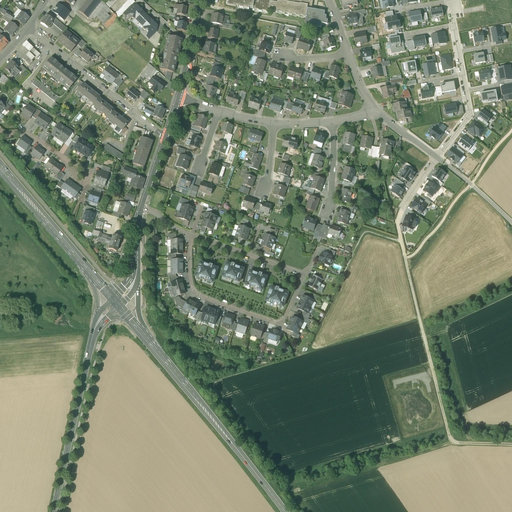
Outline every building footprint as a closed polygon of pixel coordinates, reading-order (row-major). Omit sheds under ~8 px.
[(87,0),(78,12),(90,21),(93,20),(93,19),(94,20),(96,17),(105,5),(100,0),(87,0)] [(129,0),(122,7),(126,11),(130,6),(131,7),(135,2),(132,0),(129,0)] [(251,9),(253,9),(254,0),(228,0),(229,1),(229,4),(228,4),(227,6),(236,8),(236,7),(238,7),(239,7),(240,8),(243,9),(244,8),(247,9),(247,10),(249,10),(249,9),(251,10),(251,9)] [(268,13),(268,10),(270,3),(272,3),(272,0),(262,0),(262,1),(256,0),(254,0),(253,9),(253,10),(255,11),(256,10),(258,10),(259,11),(262,12),(263,11),(265,12),(266,13),(268,13)] [(306,17),(307,9),(308,5),(300,3),(300,4),(278,0),(277,4),(272,3),(270,3),(268,10),(276,12),(276,13),(278,13),(279,12),(281,12),(282,14),(285,14),(286,13),(288,14),(289,15),(292,15),(293,15),(296,15),(296,16),(300,17),(301,16),(303,16),(304,17),(306,17)] [(272,0),(272,3),(277,4),(278,0),(300,4),(300,3),(308,5),(307,9),(310,9),(311,8),(310,6),(310,4),(312,3),(312,2),(312,0),(272,0)] [(340,0),(342,8),(343,8),(349,7),(348,5),(353,4),(353,6),(358,5),(356,0),(340,0)] [(382,0),(384,9),(393,8),(391,0),(382,0)] [(70,12),(57,4),(52,12),(58,16),(57,17),(64,21),(70,12)] [(102,24),(113,14),(105,5),(96,17),(102,24)] [(133,9),(131,7),(130,6),(126,11),(124,13),(123,14),(125,16),(128,13),(133,9)] [(134,19),(135,19),(142,12),(136,6),(135,6),(133,9),(128,13),(132,17),(132,18),(133,19),(134,19)] [(186,7),(178,6),(177,9),(176,15),(185,16),(186,7)] [(442,8),(431,10),(432,11),(430,12),(432,19),(443,17),(442,8)] [(310,9),(307,9),(306,17),(307,17),(305,25),(321,28),(322,24),(327,25),(328,20),(326,20),(326,16),(324,16),(325,12),(311,9),(310,9)] [(7,12),(4,16),(12,21),(14,17),(7,12)] [(15,20),(23,26),(29,18),(21,12),(15,20)] [(148,19),(142,12),(135,19),(141,26),(148,19)] [(420,12),(409,14),(411,23),(422,21),(421,18),(420,12)] [(102,24),(106,29),(118,19),(114,15),(113,14),(102,24)] [(219,25),(221,16),(213,14),(211,23),(219,25)] [(352,24),(357,23),(358,23),(357,19),(356,15),(356,14),(354,15),(347,16),(349,25),(352,24)] [(40,24),(47,28),(51,23),(53,20),(46,15),(40,24)] [(229,18),(221,16),(219,25),(223,25),(225,25),(226,21),(229,22),(229,18)] [(397,21),(397,20),(397,17),(393,18),(386,19),(385,19),(386,25),(387,25),(389,31),(400,28),(399,23),(397,23),(397,21)] [(141,26),(143,28),(150,21),(148,19),(141,26)] [(149,34),(150,34),(154,30),(156,27),(156,26),(151,20),(150,21),(143,28),(143,29),(145,31),(146,31),(149,34)] [(4,30),(11,36),(17,28),(11,22),(10,24),(4,30)] [(65,28),(59,22),(55,26),(62,32),(65,28)] [(176,30),(185,32),(186,24),(178,22),(177,27),(176,30)] [(501,28),(491,29),(494,43),(495,42),(502,41),(503,41),(506,40),(505,34),(502,34),(501,28)] [(208,38),(217,40),(218,31),(210,29),(208,38)] [(146,37),(149,39),(156,32),(154,30),(150,34),(149,34),(146,37)] [(67,50),(70,53),(71,52),(76,45),(77,44),(73,40),(74,39),(65,32),(58,41),(68,49),(67,50)] [(284,42),(292,44),(294,39),(295,36),(294,35),(286,33),(284,42)] [(354,35),(356,46),(367,44),(368,44),(365,33),(354,35)] [(438,35),(434,35),(436,44),(439,44),(439,45),(446,44),(444,33),(437,34),(438,35)] [(482,33),(473,35),(474,43),(484,41),(482,33)] [(0,52),(8,43),(0,35),(0,52)] [(166,49),(165,53),(177,57),(181,40),(168,36),(168,37),(169,37),(167,46),(165,46),(165,49),(166,49)] [(424,36),(412,38),(413,41),(414,48),(426,45),(424,36)] [(389,40),(390,47),(401,45),(400,42),(399,37),(397,38),(389,40)] [(297,48),(309,52),(311,46),(312,42),(300,38),(299,40),(297,48)] [(323,41),(325,46),(326,46),(327,50),(335,47),(332,38),(330,39),(323,41)] [(77,44),(76,45),(81,49),(86,44),(81,40),(77,44)] [(413,41),(406,42),(407,51),(414,49),(414,48),(413,41)] [(21,46),(28,52),(32,47),(26,42),(21,46)] [(405,52),(403,42),(402,42),(400,42),(401,45),(390,47),(391,50),(393,50),(394,54),(405,52)] [(211,54),(212,49),(213,45),(205,43),(203,52),(211,54)] [(266,53),(268,54),(271,46),(262,43),(260,51),(266,53)] [(34,58),(31,55),(35,50),(32,47),(28,52),(29,53),(26,56),(31,61),(34,58)] [(87,64),(91,60),(93,57),(93,56),(84,49),(81,53),(79,56),(87,64)] [(361,58),(366,57),(371,57),(370,49),(370,50),(360,51),(361,59),(362,59),(361,58)] [(40,55),(35,50),(31,55),(34,58),(35,57),(36,59),(40,55)] [(507,50),(498,51),(495,52),(497,62),(509,60),(507,50)] [(173,73),(177,57),(165,53),(160,70),(159,69),(159,70),(165,71),(172,73),(173,73)] [(474,55),(476,64),(485,62),(484,53),(474,55)] [(450,55),(440,57),(442,67),(443,67),(444,71),(452,69),(451,63),(451,61),(450,62),(449,59),(450,58),(450,55)] [(32,62),(31,61),(26,56),(22,59),(29,66),(32,62)] [(68,90),(76,81),(77,80),(76,80),(76,81),(74,79),(73,78),(74,78),(70,74),(69,75),(66,73),(67,72),(64,70),(63,71),(62,70),(62,69),(60,66),(59,67),(56,65),(57,64),(53,61),(53,62),(50,59),(50,58),(50,59),(42,69),(43,68),(46,72),(64,87),(64,86),(68,90)] [(258,75),(262,76),(263,71),(266,63),(263,62),(257,60),(255,67),(253,66),(251,73),(254,74),(255,72),(259,74),(258,75)] [(4,69),(11,75),(17,68),(11,61),(4,69)] [(417,73),(415,62),(406,63),(408,75),(417,73)] [(268,75),(279,78),(280,75),(282,75),(282,74),(284,68),(272,64),(268,75)] [(428,64),(423,65),(425,77),(429,76),(431,75),(431,76),(436,75),(436,73),(434,64),(428,65),(428,64)] [(141,76),(148,82),(153,76),(157,71),(149,65),(148,67),(141,76)] [(330,77),(337,80),(340,69),(332,66),(330,73),(329,77),(330,77)] [(103,78),(109,83),(111,81),(113,83),(117,78),(118,76),(107,67),(102,75),(104,77),(103,78)] [(215,78),(220,80),(223,70),(214,67),(212,72),(213,72),(211,76),(211,77),(215,78)] [(294,79),(300,81),(300,80),(303,72),(303,71),(291,67),(288,75),(294,77),(294,79)] [(377,76),(377,78),(383,77),(381,68),(381,67),(378,68),(371,69),(373,77),(377,76)] [(499,74),(500,82),(503,81),(511,79),(510,67),(498,69),(499,74)] [(18,69),(17,68),(11,75),(13,77),(20,70),(18,69)] [(320,81),(323,72),(313,69),(310,78),(316,80),(316,78),(320,79),(320,81)] [(478,72),(480,81),(491,79),(490,77),(489,70),(478,72)] [(164,78),(169,83),(172,73),(165,71),(164,78)] [(0,79),(0,81),(4,85),(9,80),(3,75),(0,79)] [(148,82),(153,86),(158,80),(153,76),(148,82)] [(214,81),(208,79),(205,86),(207,87),(208,86),(212,88),(214,81)] [(158,80),(153,86),(157,89),(160,92),(163,87),(162,86),(163,84),(158,80)] [(454,82),(440,85),(441,87),(442,94),(456,91),(454,82)] [(83,97),(83,96),(89,89),(83,84),(80,87),(76,91),(77,92),(79,94),(83,97)] [(504,87),(501,88),(503,96),(504,96),(505,101),(511,99),(511,85),(510,86),(504,87)] [(205,96),(214,99),(217,89),(212,88),(208,86),(207,87),(208,87),(207,91),(206,91),(205,96)] [(393,97),(393,93),(391,87),(381,89),(383,99),(393,97)] [(422,99),(433,98),(431,90),(431,89),(428,89),(428,87),(423,88),(423,90),(421,91),(422,99)] [(94,93),(89,89),(83,96),(83,97),(88,101),(94,93)] [(126,97),(134,103),(139,96),(131,89),(127,94),(128,95),(126,97)] [(140,97),(144,101),(149,95),(144,92),(140,97)] [(483,103),(487,102),(491,101),(492,103),(498,102),(496,93),(492,94),(492,92),(489,92),(489,93),(485,93),(481,94),(483,103)] [(88,101),(93,104),(93,105),(98,98),(99,97),(94,93),(88,101)] [(338,106),(349,109),(351,104),(350,104),(351,101),(351,102),(353,96),(342,93),(338,106)] [(231,104),(237,106),(239,100),(239,98),(233,96),(229,95),(226,103),(231,104)] [(103,102),(98,98),(93,105),(93,104),(92,106),(97,110),(103,102)] [(254,109),(259,110),(260,106),(261,103),(255,101),(256,100),(251,98),(248,107),(254,109)] [(276,111),(280,112),(281,109),(283,103),(276,101),(276,103),(272,101),(269,109),(274,110),(274,109),(276,110),(276,111)] [(321,112),(325,113),(326,107),(327,104),(317,101),(314,111),(321,112)] [(4,110),(6,112),(10,108),(4,102),(1,105),(5,109),(4,110)] [(108,106),(103,102),(97,110),(102,114),(108,106)] [(288,102),(287,103),(285,110),(292,112),(294,103),(288,102)] [(394,113),(396,113),(407,110),(406,102),(401,103),(392,105),(394,113)] [(143,112),(152,117),(155,110),(152,109),(145,104),(142,103),(141,105),(143,106),(143,107),(145,108),(143,112)] [(304,106),(299,105),(294,103),(292,112),(301,115),(303,109),(304,106)] [(444,107),(446,115),(457,113),(456,107),(456,105),(444,107)] [(21,115),(29,120),(31,117),(35,111),(27,106),(26,108),(22,109),(23,112),(21,115)] [(114,110),(108,106),(102,114),(107,118),(112,111),(113,112),(114,110)] [(156,107),(155,110),(152,117),(161,120),(165,110),(163,110),(156,107)] [(410,110),(407,110),(396,113),(398,121),(406,119),(412,118),(410,110)] [(492,117),(482,110),(478,116),(479,118),(483,121),(487,124),(492,117)] [(118,115),(113,112),(112,111),(107,118),(106,119),(112,123),(118,115)] [(37,125),(39,127),(45,117),(40,114),(36,120),(34,123),(37,126),(37,125)] [(123,120),(118,115),(112,123),(117,127),(123,120)] [(201,129),(203,130),(207,119),(203,117),(198,115),(194,127),(201,129)] [(50,121),(45,117),(39,127),(41,128),(44,130),(46,127),(50,121)] [(128,124),(123,120),(117,127),(122,131),(125,128),(128,124)] [(474,121),(467,130),(469,131),(474,135),(475,134),(476,133),(480,136),(485,130),(474,121)] [(226,134),(230,135),(232,129),(231,129),(232,126),(229,125),(229,124),(228,124),(224,123),(221,132),(226,134)] [(51,135),(58,139),(65,129),(58,124),(51,135)] [(439,129),(444,133),(447,128),(443,125),(439,129)] [(192,134),(198,136),(200,132),(201,129),(194,127),(191,126),(190,129),(193,130),(192,134)] [(434,128),(429,135),(431,137),(434,140),(434,139),(437,141),(443,134),(434,128)] [(71,133),(65,129),(58,139),(64,144),(68,138),(71,133)] [(248,139),(260,143),(263,134),(251,130),(248,139)] [(320,143),(323,144),(326,136),(317,133),(314,141),(320,143)] [(343,145),(352,147),(355,135),(345,133),(343,145)] [(465,136),(472,142),(474,139),(472,138),(467,134),(467,133),(465,136)] [(226,134),(223,141),(230,143),(233,136),(230,135),(226,134)] [(189,147),(197,150),(201,139),(192,136),(190,141),(189,146),(189,147)] [(472,142),(465,136),(461,141),(460,140),(458,144),(468,152),(474,143),(472,142)] [(25,151),(29,146),(31,143),(23,137),(17,145),(25,151)] [(295,150),(296,150),(298,141),(289,138),(289,139),(284,137),(282,147),(286,148),(287,148),(289,149),(295,150)] [(363,137),(360,147),(365,148),(365,149),(369,150),(370,150),(371,147),(372,139),(363,137)] [(64,144),(69,147),(72,142),(72,141),(68,138),(64,144)] [(141,138),(138,148),(148,151),(152,141),(141,138)] [(73,149),(80,153),(87,143),(80,139),(73,149)] [(379,156),(384,157),(389,158),(392,148),(393,148),(395,143),(382,140),(380,151),(379,156)] [(215,151),(223,154),(226,145),(222,144),(218,142),(215,151)] [(93,148),(87,143),(80,153),(87,158),(93,148)] [(341,151),(351,153),(352,147),(343,145),(341,151)] [(23,153),(26,155),(31,148),(29,146),(25,151),(23,153)] [(31,155),(39,160),(41,156),(44,152),(36,147),(34,149),(33,149),(31,151),(32,152),(31,155)] [(143,168),(148,151),(138,148),(132,164),(143,168)] [(180,156),(183,157),(185,151),(178,148),(176,155),(180,156)] [(457,148),(455,150),(462,156),(465,153),(457,148)] [(458,161),(462,156),(455,150),(453,149),(447,156),(457,164),(458,161)] [(245,166),(257,170),(262,157),(256,155),(254,154),(251,163),(246,162),(245,166)] [(311,167),(320,170),(324,158),(320,157),(315,155),(315,156),(311,167)] [(176,167),(186,171),(190,159),(183,157),(180,156),(176,167)] [(44,167),(50,172),(56,164),(52,162),(53,161),(50,159),(44,167)] [(59,167),(56,164),(50,172),(57,176),(60,172),(63,168),(60,166),(59,167)] [(218,177),(221,169),(220,169),(221,167),(221,166),(217,165),(213,164),(210,174),(218,177)] [(285,176),(287,177),(289,173),(291,167),(281,164),(280,169),(279,169),(277,174),(281,175),(285,176)] [(404,167),(406,168),(412,172),(414,169),(407,164),(404,167)] [(102,166),(101,169),(100,173),(107,175),(108,172),(109,169),(102,166)] [(127,177),(134,179),(134,177),(135,177),(136,173),(136,172),(125,168),(122,175),(127,177)] [(350,182),(352,177),(353,177),(355,171),(347,168),(345,174),(343,173),(341,179),(350,182)] [(412,172),(406,168),(403,172),(402,171),(400,173),(401,174),(400,177),(408,183),(410,180),(411,181),(413,177),(412,177),(414,174),(412,172)] [(433,174),(432,177),(438,181),(440,183),(446,174),(437,168),(435,171),(433,174)] [(55,179),(59,182),(60,181),(64,175),(60,172),(57,176),(55,179)] [(96,185),(103,188),(107,175),(100,173),(97,172),(93,184),(96,185)] [(243,185),(247,186),(251,188),(255,178),(251,176),(247,175),(246,178),(245,178),(243,185)] [(187,188),(188,188),(189,184),(191,179),(182,176),(179,185),(187,188)] [(128,186),(131,187),(134,179),(127,177),(125,182),(129,183),(128,186)] [(143,180),(135,177),(134,177),(134,179),(131,187),(140,190),(143,180)] [(284,177),(282,183),(289,186),(291,179),(288,178),(284,177)] [(312,182),(312,183),(310,189),(314,190),(320,192),(324,180),(318,178),(315,177),(314,179),(313,183),(312,182)] [(62,193),(66,196),(73,185),(67,180),(64,185),(60,189),(62,191),(62,192),(62,193)] [(199,191),(211,195),(213,187),(202,183),(199,191)] [(432,197),(433,198),(439,189),(436,188),(430,183),(429,183),(423,191),(428,195),(432,197)] [(80,190),(73,185),(66,196),(70,199),(70,198),(72,198),(74,199),(77,194),(80,190)] [(274,195),(283,198),(285,191),(284,191),(285,188),(281,186),(278,185),(274,195)] [(395,186),(391,193),(399,199),(404,191),(400,189),(396,186),(395,186)] [(338,200),(349,204),(351,197),(350,196),(351,192),(347,191),(343,190),(341,195),(340,195),(339,200),(338,200)] [(89,202),(97,204),(100,195),(93,193),(91,192),(87,201),(89,202)] [(125,200),(133,203),(135,197),(127,194),(125,200)] [(306,209),(315,213),(319,199),(312,197),(310,196),(306,209)] [(243,207),(253,210),(253,209),(255,202),(256,201),(246,198),(244,202),(245,203),(244,207),(243,207)] [(431,203),(423,198),(421,202),(427,206),(426,206),(428,207),(431,203)] [(421,202),(417,199),(414,204),(413,204),(411,208),(417,212),(417,213),(420,215),(426,206),(427,206),(421,202)] [(114,212),(117,213),(118,209),(120,210),(120,208),(119,208),(121,204),(116,202),(113,212),(114,212)] [(120,214),(126,217),(128,213),(128,212),(130,206),(121,203),(121,204),(119,208),(120,208),(120,210),(118,209),(117,213),(120,214)] [(260,212),(269,215),(271,206),(262,203),(262,205),(260,212)] [(182,205),(179,212),(191,216),(193,209),(187,207),(182,205)] [(347,225),(349,219),(351,214),(346,212),(341,210),(338,217),(339,217),(337,222),(347,225)] [(84,224),(90,226),(91,221),(92,222),(93,219),(92,218),(94,214),(93,214),(85,211),(85,212),(82,221),(85,222),(84,224)] [(189,222),(191,216),(179,212),(177,218),(184,221),(189,222)] [(205,217),(204,220),(215,224),(217,217),(206,213),(205,217)] [(402,226),(402,227),(405,228),(406,229),(412,231),(413,231),(414,227),(415,228),(417,223),(415,223),(416,220),(408,217),(406,216),(402,226)] [(309,230),(313,231),(317,221),(306,218),(303,227),(309,229),(309,230)] [(203,223),(201,227),(206,228),(213,231),(215,224),(204,220),(203,223)] [(239,226),(237,232),(235,237),(246,241),(248,235),(250,229),(239,226)] [(332,238),(332,236),(328,234),(330,228),(327,226),(324,233),(321,232),(320,234),(319,237),(326,240),(327,237),(332,238)] [(331,226),(330,228),(328,234),(332,236),(337,237),(338,235),(339,236),(340,234),(341,233),(340,233),(341,230),(331,226)] [(111,239),(107,238),(106,241),(118,245),(121,238),(113,235),(111,239)] [(171,241),(171,248),(182,248),(182,241),(176,241),(176,235),(174,235),(168,235),(168,241),(171,241)] [(265,235),(263,240),(274,244),(276,238),(265,235)] [(275,244),(274,244),(263,240),(261,240),(260,245),(261,245),(261,246),(264,248),(271,250),(273,250),(275,244)] [(116,252),(118,245),(106,241),(105,243),(109,245),(108,249),(116,252)] [(324,264),(329,266),(333,257),(328,255),(322,253),(321,256),(320,260),(319,261),(324,263),(324,264)] [(205,280),(213,283),(218,269),(213,267),(213,266),(210,265),(210,266),(201,263),(196,277),(201,279),(200,280),(205,281),(205,280)] [(233,280),(239,282),(244,269),(235,266),(235,265),(232,264),(232,265),(227,263),(222,277),(227,278),(227,279),(232,281),(233,280)] [(258,289),(262,290),(267,277),(262,276),(262,274),(260,273),(259,275),(250,271),(246,285),(252,287),(252,288),(257,290),(258,289)] [(322,280),(323,281),(326,275),(320,272),(317,278),(322,280)] [(308,287),(317,291),(319,287),(321,284),(320,284),(322,280),(317,278),(313,276),(311,280),(310,282),(310,283),(308,287)] [(170,284),(171,287),(172,290),(183,287),(181,281),(179,281),(170,284)] [(185,294),(183,287),(172,290),(174,297),(185,294)] [(278,305),(283,307),(288,293),(279,290),(279,289),(276,288),(276,289),(271,287),(266,301),(273,304),(273,305),(278,306),(278,305)] [(303,296),(300,302),(311,308),(314,301),(303,296)] [(183,310),(189,313),(194,302),(187,299),(186,303),(182,310),(183,310)] [(186,303),(182,301),(176,306),(177,308),(182,311),(183,310),(182,310),(186,303)] [(200,305),(194,302),(189,313),(195,316),(197,311),(200,305)] [(308,314),(311,308),(300,302),(297,309),(304,312),(308,314)] [(206,307),(204,314),(201,320),(202,320),(209,323),(213,310),(206,307)] [(209,323),(215,325),(218,317),(220,312),(213,310),(209,323)] [(231,325),(233,322),(234,317),(226,314),(223,322),(231,325)] [(309,320),(308,319),(301,316),(299,320),(303,322),(303,323),(307,325),(309,320)] [(290,323),(300,329),(303,323),(303,322),(299,320),(293,317),(291,321),(290,323)] [(236,332),(244,335),(249,322),(241,319),(238,325),(236,332)] [(297,335),(300,329),(290,323),(289,324),(290,324),(289,326),(288,326),(286,330),(293,333),(297,335)] [(260,339),(262,333),(264,327),(255,324),(250,336),(260,339)] [(269,339),(279,342),(281,334),(278,333),(278,332),(274,331),(274,332),(270,330),(269,334),(268,338),(269,339)]
